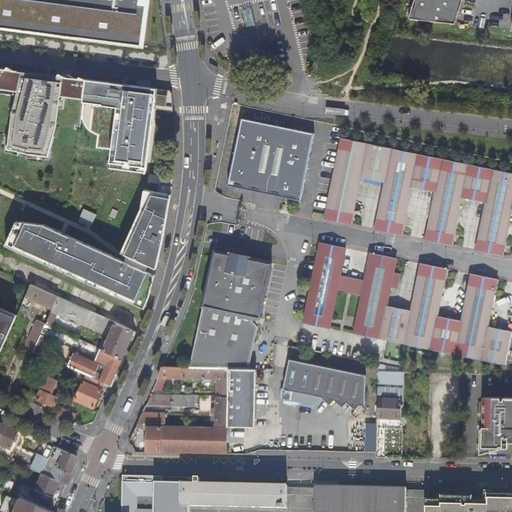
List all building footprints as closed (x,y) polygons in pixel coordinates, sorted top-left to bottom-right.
[(0,0),(0,28),(146,46),(151,0),(0,0)] [(413,0),(408,17),(455,23),(461,0),(413,0)] [(244,119),(230,186),(248,190),(250,180),(267,183),(265,193),(267,193),(270,184),(285,187),(283,197),(302,201),(316,134),(244,119)] [(343,140),(326,218),(352,224),(362,177),(387,183),(394,150),(343,140)] [(387,183),(377,229),(402,234),(412,187),(437,192),(444,161),(394,150),(387,183)] [(437,192),(427,239),(453,245),(463,197),(487,202),(494,171),(444,161),(437,192)] [(487,202),(477,250),(503,255),(511,214),(511,174),(494,171),(487,202)] [(250,180),(248,190),(265,193),(267,183),(250,180)] [(123,254),(19,215),(6,248),(143,299),(181,198),(148,185),(123,254)] [(321,243),(304,323),(330,329),(338,291),(363,296),(366,282),(341,277),(346,249),(321,243)] [(216,251),(205,298),(262,310),(273,263),(241,256),(235,255),(216,251)] [(372,254),(366,282),(363,296),(354,334),(405,344),(411,312),(387,307),(391,288),(397,289),(400,275),(394,273),(397,259),(372,254)] [(411,312),(405,344),(455,354),(461,322),(437,317),(447,270),(421,265),(411,312)] [(461,322),(455,354),(506,365),(511,335),(511,332),(487,328),(498,280),(471,275),(461,322)] [(26,294),(53,306),(57,296),(30,284),(26,294)] [(53,306),(51,311),(108,336),(102,350),(122,358),(134,331),(57,296),(53,306)] [(204,306),(190,367),(217,368),(229,368),(249,368),(257,333),(259,326),(253,321),(254,316),(261,318),(262,310),(205,298),(203,306),(204,306)] [(0,344),(2,346),(16,316),(0,309),(0,344)] [(37,319),(27,343),(35,347),(41,333),(45,325),(45,323),(37,319)] [(60,322),(57,330),(64,333),(67,325),(60,322)] [(35,347),(33,352),(41,356),(49,337),(41,333),(35,347)] [(74,354),(68,367),(71,369),(86,376),(104,384),(110,386),(122,358),(102,350),(100,349),(95,360),(106,365),(102,374),(96,371),(98,365),(74,354)] [(290,360),(285,389),(283,389),(283,399),(301,403),(300,405),(314,408),(323,397),(324,391),(349,396),(347,402),(348,402),(360,404),(366,406),(367,375),(290,360)] [(46,375),(36,399),(54,407),(55,405),(71,369),(68,367),(67,367),(65,370),(59,385),(56,384),(57,380),(46,375)] [(163,367),(159,377),(217,379),(217,368),(190,367),(163,367)] [(229,368),(229,397),(228,426),(228,427),(255,427),(256,369),(249,368),(229,368)] [(404,372),(379,372),(379,388),(404,389),(404,372)] [(86,376),(75,400),(93,409),(104,384),(86,376)] [(335,399),(343,407),(348,402),(347,402),(349,396),(324,391),(323,397),(331,404),(335,399)] [(152,395),(151,405),(192,406),(192,396),(152,395)] [(217,397),(217,426),(228,426),(229,397),(217,397)] [(379,398),(378,415),(383,415),(383,417),(402,418),(402,399),(379,398)] [(511,401),(485,401),(484,415),(488,415),(488,418),(484,418),(484,427),(482,427),(482,431),(479,431),(480,457),(509,450),(509,444),(511,444),(511,401)] [(54,407),(52,412),(73,421),(76,414),(55,405),(54,407)] [(143,413),(138,424),(143,424),(165,425),(165,414),(143,413)] [(361,420),(360,453),(377,453),(378,421),(361,420)] [(1,422),(0,424),(0,447),(1,445),(10,448),(18,430),(1,422)] [(147,426),(147,452),(227,454),(227,428),(216,428),(147,426)] [(61,458),(58,467),(71,473),(77,461),(76,456),(57,448),(54,455),(61,458)] [(38,455),(32,469),(37,471),(42,474),(44,469),(47,462),(48,459),(38,455)] [(42,474),(60,482),(66,484),(71,473),(58,467),(55,466),(52,472),(44,469),(42,474)] [(41,477),(35,489),(53,497),(60,482),(42,474),(41,477)] [(157,481),(156,511),(191,511),(192,504),(288,506),(289,492),(289,485),(289,484),(157,481)] [(317,486),(317,493),(316,511),(407,511),(408,496),(408,488),(408,486),(317,484),(317,486)] [(289,485),(289,492),(317,493),(317,486),(289,485)] [(443,495),(427,495),(426,511),(511,511),(511,491),(488,491),(488,493),(488,497),(473,496),(473,494),(443,493),(443,495)] [(18,500),(7,496),(1,509),(7,511),(54,511),(55,511),(20,496),(18,500)]
